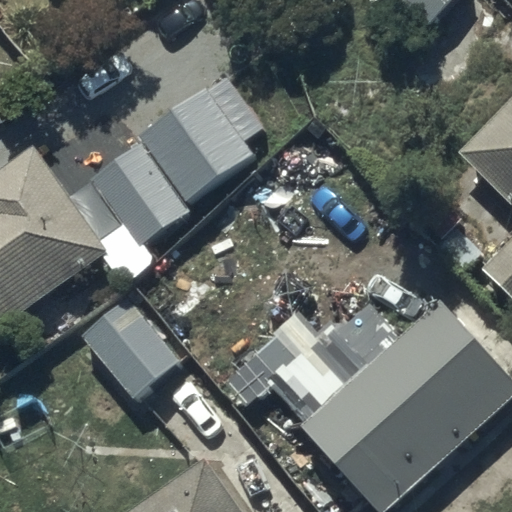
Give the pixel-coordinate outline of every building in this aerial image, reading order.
[(459,0),(399,0),(433,30),(459,0)] [(144,155),(93,191),(144,262),(196,224),(190,215),(260,165),(251,152),(267,140),(227,85),(206,100),(208,103),(142,151),(144,155)] [(511,123),(466,170),(511,218),(511,252),(483,281),(511,310),(511,123)] [(0,349),(112,265),(35,162),(0,187),(0,349)] [(130,313),(84,354),(140,418),(149,411),(146,408),(184,375),(130,313)] [(408,511),(511,421),(511,386),(445,315),(302,439),(366,511),(408,511)] [(235,511),(210,474),(154,511),(235,511)]
